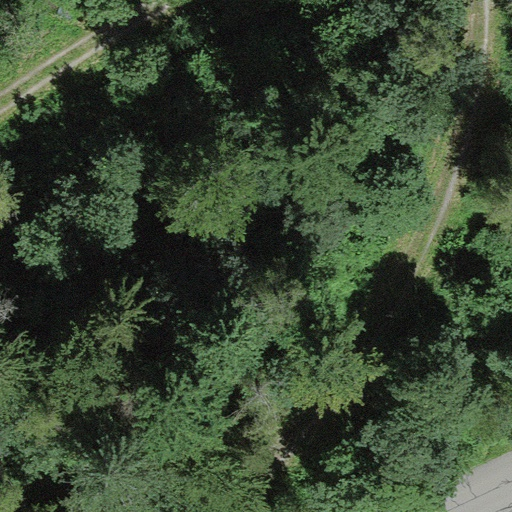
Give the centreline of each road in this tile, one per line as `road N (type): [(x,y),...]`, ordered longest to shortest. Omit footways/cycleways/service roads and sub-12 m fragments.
road 1 (track): [(237,511),(455,150),(467,0)]
road 2 (track): [(0,122),(190,0)]
